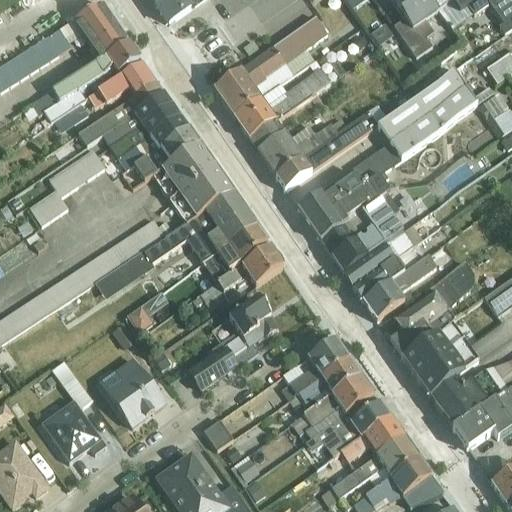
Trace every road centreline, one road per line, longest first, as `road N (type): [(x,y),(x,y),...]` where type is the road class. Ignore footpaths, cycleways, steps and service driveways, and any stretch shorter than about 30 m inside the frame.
road 1 (residential): [(476,511),(173,71)]
road 2 (residential): [(67,511),(331,324)]
road 3 (residential): [(173,71),(276,0)]
